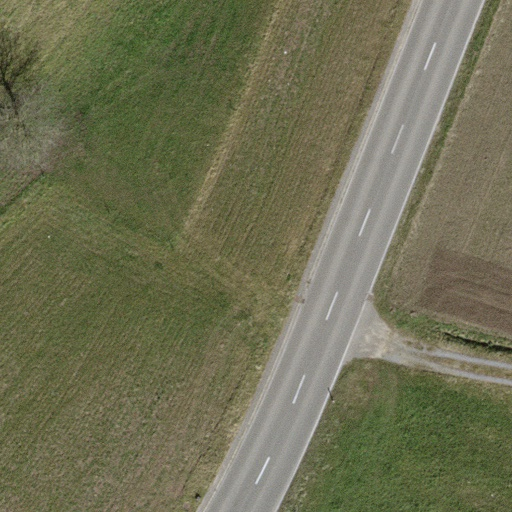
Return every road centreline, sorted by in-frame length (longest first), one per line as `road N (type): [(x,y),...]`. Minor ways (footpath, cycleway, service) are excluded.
road 1 (tertiary): [(243,511),(452,0)]
road 2 (track): [(324,327),(437,362),(511,374)]
